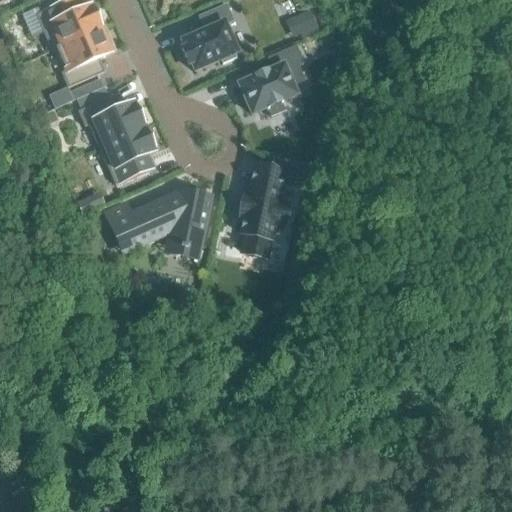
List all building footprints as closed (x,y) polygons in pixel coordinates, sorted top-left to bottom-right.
[(92,13),(91,11),(90,9),(77,14),(72,1),(35,17),(50,52),(100,31),(99,29),(99,27),(102,26),(96,11),(92,13)] [(236,55),(224,27),(232,23),(225,7),(198,19),(205,33),(181,44),(184,51),(180,53),(187,68),(190,66),(194,74),(220,62),(221,66),(236,60),(235,57),(234,56),(236,55)] [(306,14),(293,19),(303,40),(318,34),(315,28),(309,13),(306,14)] [(65,73),(60,75),(67,90),(103,74),(98,61),(115,54),(104,29),(100,31),(50,52),(51,54),(56,52),(65,73)] [(280,104),(295,97),(291,88),(304,82),(301,76),(298,68),(303,66),(295,47),(266,60),(271,73),(268,74),(267,72),(265,73),(267,75),(259,79),(254,81),(253,78),(252,79),(253,81),(250,82),(238,87),(251,116),(266,110),(270,120),(285,113),(280,104)] [(72,102),(76,101),(104,89),(100,81),(69,94),(72,102)] [(142,127),(141,125),(145,123),(139,109),(135,110),(132,105),(119,111),(114,98),(77,114),(84,129),(88,127),(98,150),(143,130),(142,127)] [(98,150),(115,187),(147,173),(141,160),(154,155),(152,151),(153,151),(144,133),(143,130),(98,150)] [(309,167),(294,164),(291,179),(307,182),(309,167)] [(276,206),(282,177),(269,175),(260,173),(257,188),(251,187),(248,200),(244,199),(244,201),(244,202),(241,218),(240,217),(240,219),(244,220),(242,229),(240,236),(245,237),(244,243),(243,249),(241,254),(265,259),(269,242),(272,226),(282,228),(286,208),(276,206)] [(196,263),(203,226),(209,200),(202,199),(203,196),(189,193),(185,192),(184,195),(178,194),(177,196),(126,219),(121,208),(103,216),(107,227),(115,224),(127,252),(136,249),(170,234),(167,247),(179,249),(179,251),(185,252),(186,250),(189,251),(195,252),(193,262),(196,263)] [(89,213),(85,203),(78,206),(82,217),(89,213)]
